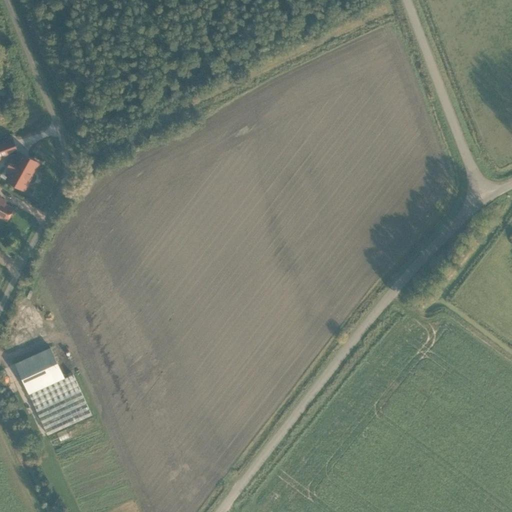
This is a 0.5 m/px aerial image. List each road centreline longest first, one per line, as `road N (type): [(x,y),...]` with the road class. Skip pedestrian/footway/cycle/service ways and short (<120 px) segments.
road 1 (tertiary): [(219,511),(343,353),(481,199)]
road 2 (unclassified): [(9,0),(66,165),(0,311)]
road 3 (unclassified): [(403,0),(481,199)]
